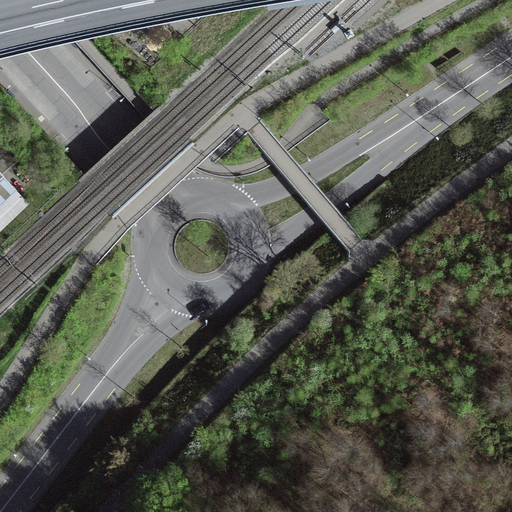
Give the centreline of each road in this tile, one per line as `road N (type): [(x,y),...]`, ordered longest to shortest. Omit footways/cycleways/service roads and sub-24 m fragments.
road 1 (primary): [(0,511),(170,288)]
road 2 (secondary): [(0,23),(166,208)]
road 3 (primary): [(251,257),(377,166),(421,117)]
road 4 (primary): [(421,117),(289,183),(229,203)]
